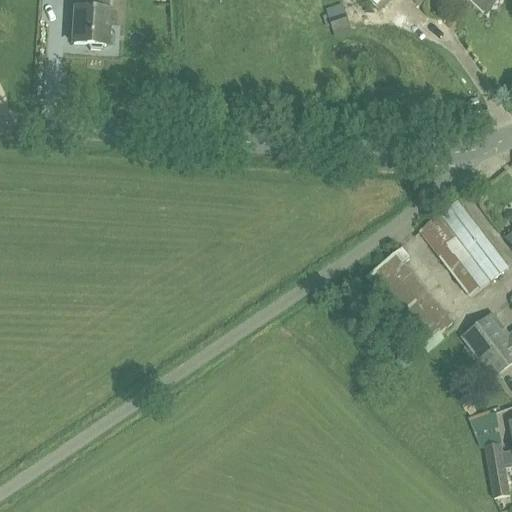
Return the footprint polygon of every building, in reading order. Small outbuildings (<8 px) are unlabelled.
[(75,0),(73,46),(88,46),(90,51),(101,52),(103,47),(106,47),(108,0),(75,0)] [(427,0),(365,0),(375,10),(385,0),(413,0),(421,7),(427,0)] [(473,0),(488,15),(502,0),(473,0)] [(326,9),(333,31),(352,24),(344,3),(326,9)] [(471,299),(508,271),(457,203),(421,234),(471,299)] [(423,346),(449,325),(401,265),(409,258),(402,249),(367,278),(423,346)] [(511,334),(510,336),(494,315),(463,339),(494,379),(511,364),(511,334)] [(511,423),(510,424),(511,433),(511,453),(503,455),(501,447),(485,449),(494,500),(510,498),(505,470),(511,469),(511,423)]
